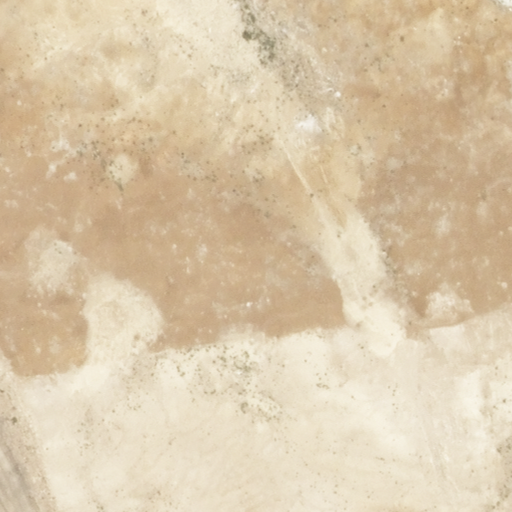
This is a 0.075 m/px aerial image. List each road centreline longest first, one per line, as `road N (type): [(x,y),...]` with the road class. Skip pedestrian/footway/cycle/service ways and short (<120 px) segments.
road 1 (residential): [(511,425),(340,0)]
road 2 (residential): [(0,497),(306,371)]
